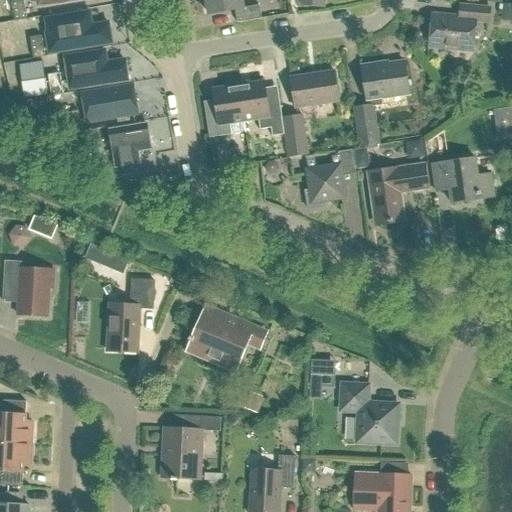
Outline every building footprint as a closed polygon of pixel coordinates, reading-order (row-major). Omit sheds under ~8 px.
[(15,21),(27,19),(24,0),(12,0),(15,21)] [(243,0),(207,0),(210,15),(236,10),(238,23),(263,18),(261,6),(245,8),(243,0)] [(511,14),(511,5),(502,4),(501,14),(511,14)] [(488,23),(489,9),(461,7),(460,20),(432,17),(430,46),(475,50),(477,22),(488,23)] [(82,26),(80,11),(44,17),(47,31),(44,32),(48,56),(114,45),(110,21),(82,26)] [(34,59),(46,56),(43,36),(30,38),(34,59)] [(109,61),(107,49),(63,55),(69,92),(130,82),(126,58),(109,61)] [(381,98),(384,97),(409,93),(404,62),(379,65),(379,63),(361,66),(366,100),(367,100),(367,105),(353,107),(359,147),(379,144),(373,105),(382,104),(381,98)] [(290,78),(293,98),(295,108),(339,102),(334,71),(290,78)] [(52,96),(64,94),(61,73),(48,75),(52,96)] [(24,98),(47,95),(44,79),(22,82),(24,98)] [(239,86),(245,121),(259,119),(261,129),(272,128),(273,136),(285,134),(283,118),(281,106),(269,108),(265,82),(239,86)] [(86,125),(139,116),(134,83),(80,93),(86,125)] [(210,138),(232,134),(246,132),(245,121),(239,86),(213,90),(215,100),(204,102),(210,138)] [(511,107),(493,111),(495,122),(511,119),(511,107)] [(49,110),(53,134),(67,132),(64,108),(49,110)] [(70,134),(83,131),(79,110),(67,113),(70,134)] [(302,115),(283,118),(285,134),(288,158),(308,155),(302,115)] [(115,167),(141,163),(140,152),(152,150),(148,123),(109,129),(115,167)] [(86,147),(96,146),(95,133),(84,135),(86,147)] [(423,141),(410,142),(411,153),(424,151),(423,141)] [(70,161),(74,152),(61,146),(57,156),(70,161)] [(89,170),(101,169),(98,148),(86,150),(89,170)] [(364,168),(368,161),(366,148),(354,150),(357,169),(364,168)] [(343,175),(356,173),(352,150),(338,152),(340,163),(305,169),(308,190),(304,190),(307,209),(324,206),(323,202),(346,199),(343,175)] [(480,175),(477,157),(435,163),(439,191),(452,189),(454,203),(497,196),(493,173),(480,175)] [(275,173),(278,169),(277,164),(273,161),(268,162),(265,166),(266,171),(270,174),(275,173)] [(380,224),(407,220),(403,193),(429,189),(425,166),(372,174),(380,224)] [(34,217),(29,230),(52,239),(57,226),(34,217)] [(92,263),(98,255),(88,246),(82,253),(92,263)] [(55,288),(56,270),(23,268),(23,262),(6,261),(4,301),(20,302),(19,315),(49,316),(51,288),(55,288)] [(155,309),(157,281),(134,279),(133,305),(111,304),(109,350),(140,352),(142,308),(155,309)] [(262,347),(269,332),(209,306),(190,350),(237,370),(249,342),(262,347)] [(328,394),(329,379),(314,379),(314,393),(328,394)] [(399,444),(401,404),(375,403),(376,401),(371,401),(371,385),(345,383),(343,410),(361,411),(359,442),(399,444)] [(252,393),(245,408),(257,413),(264,398),(252,393)] [(0,441),(33,443),(34,422),(27,421),(28,401),(0,399),(0,441)] [(164,428),(162,477),(200,479),(203,431),(220,432),(221,417),(189,416),(188,430),(164,428)] [(32,465),(33,443),(0,441),(0,475),(2,476),(2,485),(24,486),(25,464),(32,465)] [(249,511),(279,511),(280,488),(293,488),(295,456),(279,455),(278,471),(251,469),(249,511)] [(316,460),(303,459),(303,472),(315,473),(316,460)] [(382,474),(358,473),(356,509),(381,510),(380,511),(412,511),(414,475),(382,474)] [(0,511),(30,511),(31,505),(10,504),(10,492),(0,491),(0,511)]
